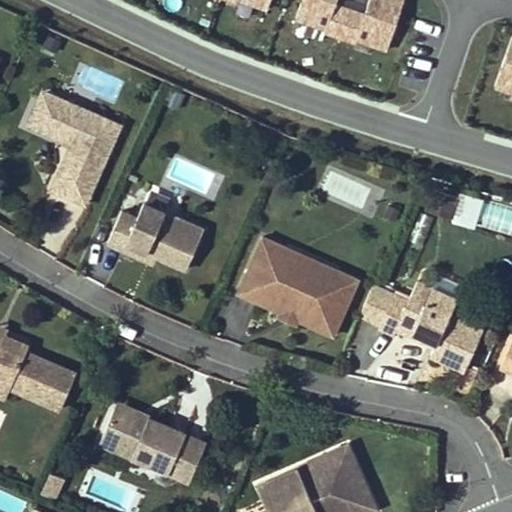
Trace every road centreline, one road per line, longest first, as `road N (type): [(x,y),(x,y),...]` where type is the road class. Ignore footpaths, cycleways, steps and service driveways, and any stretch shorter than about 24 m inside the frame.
road 1 (residential): [(0,244),(198,352),(458,419),(485,456),(507,511)]
road 2 (residential): [(84,0),(206,59),(427,132)]
road 3 (residential): [(427,132),(466,0)]
